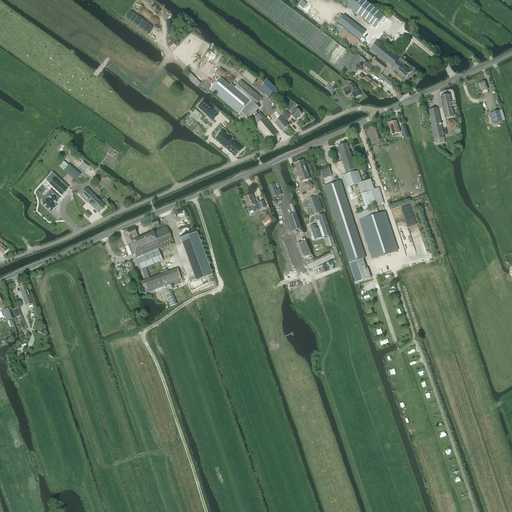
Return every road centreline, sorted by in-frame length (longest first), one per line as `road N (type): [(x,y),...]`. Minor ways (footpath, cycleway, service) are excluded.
road 1 (unclassified): [(0,281),(378,114)]
road 2 (unclassified): [(378,114),(352,109),(0,263)]
road 3 (track): [(387,209),(397,251),(388,258),(475,511)]
road 4 (track): [(143,331),(206,511)]
road 5 (track): [(143,331),(221,287),(194,198)]
road 6 (track): [(267,334),(212,187)]
road 7 (unclassified): [(378,114),(511,53)]
